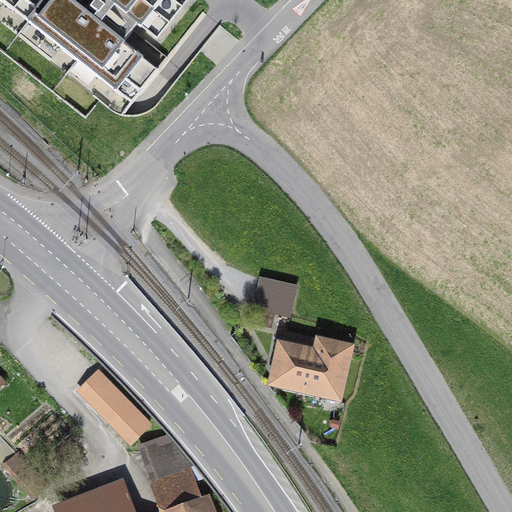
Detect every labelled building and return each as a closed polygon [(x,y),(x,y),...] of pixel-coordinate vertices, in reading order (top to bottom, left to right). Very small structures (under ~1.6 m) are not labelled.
[(45,0),(0,0),(28,21),(45,0)] [(59,46),(95,75),(121,42),(84,14),(68,0),(45,0),(28,21),(59,46)] [(170,23),(140,0),(104,0),(141,28),(141,27),(157,40),(166,28),(170,23)] [(182,8),(172,0),(140,0),(170,23),(176,16),(182,8)] [(158,72),(121,42),(95,75),(133,104),(158,72)] [(331,347),(328,359),(289,350),(279,394),(354,411),(367,355),(331,347)] [(131,446),(155,424),(102,367),(78,390),(131,446)] [(183,452),(147,463),(162,511),(216,511),(212,498),(202,498),(183,452)] [(141,511),(129,478),(58,504),(60,511),(141,511)]
